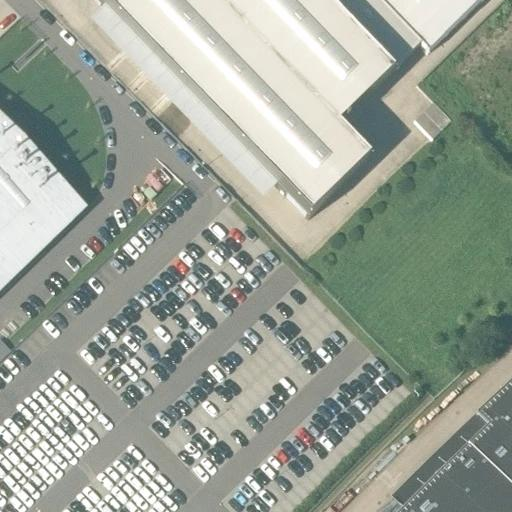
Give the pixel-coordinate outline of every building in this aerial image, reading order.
[(92,0),(102,10),(276,187),(308,220),(367,162),(336,130),(420,48),(373,0),(92,0)] [(373,0),(420,48),(427,55),(482,0),(373,0)] [(276,187),(102,10),(88,24),(262,201),(276,187)] [(0,294),(86,211),(0,121),(0,294)] [(511,511),(511,396),(480,427),(479,426),(393,509),(396,511),(511,511)]
